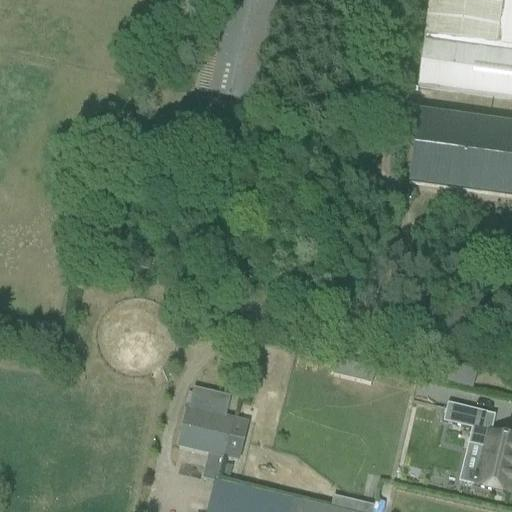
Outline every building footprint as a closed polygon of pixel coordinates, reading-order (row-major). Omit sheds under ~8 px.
[(211,28),(195,92),(208,95),(207,97),(253,107),(277,0),(230,0),(223,30),(211,28)] [(424,36),(418,89),(438,91),(511,101),(511,0),(428,0),(423,36),(424,36)] [(511,127),(418,114),(408,185),(511,199),(511,127)] [(242,357),(241,364),(252,367),(254,360),(242,357)] [(370,388),(374,373),(334,364),(331,378),(370,388)] [(448,385),(452,386),(471,391),(476,373),(452,367),(448,385)] [(187,410),(178,448),(224,460),(237,463),(246,425),(233,421),(223,419),(228,401),(192,392),(187,410)] [(446,406),(442,425),(471,432),(467,447),(482,451),(473,489),(510,497),(511,487),(511,440),(490,435),(481,433),(486,415),(446,406)] [(373,447),(375,434),(344,430),(342,448),(346,449),(341,479),(363,482),(365,465),(369,466),(372,447),(373,447)] [(223,465),(211,460),(204,478),(216,483),(223,465)] [(207,511),(330,511),(291,503),(218,485),(214,485),(209,504),(207,511)]
